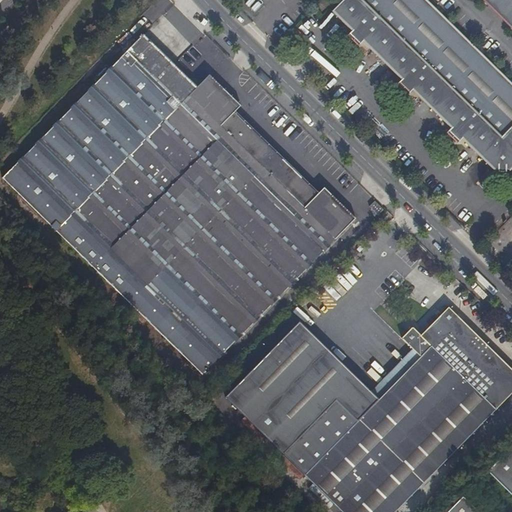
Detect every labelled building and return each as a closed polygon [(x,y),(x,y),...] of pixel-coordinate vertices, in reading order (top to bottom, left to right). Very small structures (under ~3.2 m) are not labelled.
[(343,0),(332,12),(334,13),(335,12),(344,20),(342,22),(352,31),(351,33),(351,38),(356,43),(361,43),(363,42),(373,51),(374,50),(383,58),(381,60),(383,62),(385,60),(393,69),(392,70),(402,80),(400,82),(401,82),(401,87),(400,87),(405,92),(406,92),(410,92),(411,92),(412,90),(422,100),(424,98),(432,107),(431,108),(433,110),(434,109),(443,117),(441,119),(451,128),(450,130),(450,135),(455,140),(460,140),(462,139),(472,148),(473,147),(482,155),(480,157),(482,159),(484,157),(492,166),(491,167),(495,171),(496,170),(498,170),(498,175),(506,175),(506,170),(509,170),(510,171),(511,169),(511,83),(427,0),(343,0)] [(511,0),(482,0),(487,5),(487,4),(490,7),(492,5),(509,22),(507,24),(510,27),(511,29),(511,0)] [(204,373),(356,219),(324,188),(315,197),(233,115),(242,106),(210,75),(197,88),(144,35),(3,178),(204,373)] [(402,338),(413,349),(371,392),(300,322),(225,397),(342,511),(395,511),(511,392),(511,369),(449,308),(421,335),(413,327),(402,338)] [(511,446),(488,472),(511,495),(511,446)] [(478,511),(463,497),(448,511),(478,511)]
